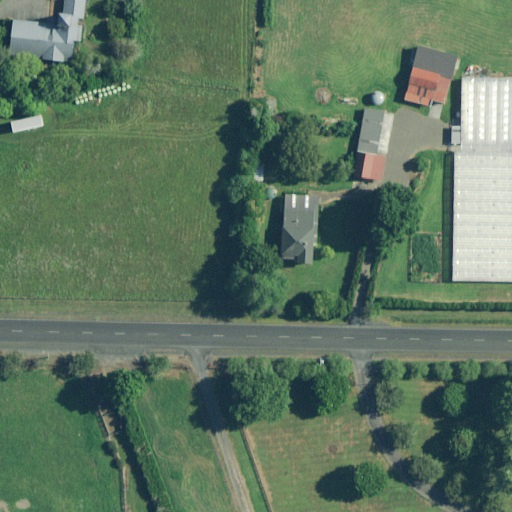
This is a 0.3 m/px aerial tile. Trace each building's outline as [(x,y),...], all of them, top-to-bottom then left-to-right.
[(11,55),(43,58),(42,60),(74,62),(75,54),(76,41),(84,41),(87,0),(66,0),(65,13),(61,12),(60,24),(14,20),(11,55)] [(445,65),(409,56),(402,84),(438,93),(445,65)] [(511,66),(459,65),(457,135),(511,135),(511,66)] [(382,170),(384,142),(355,139),(352,168),(382,170)] [(511,143),(451,142),(448,271),(511,272),(511,143)] [(266,165),(253,165),(253,181),(266,181),(266,165)] [(315,252),(317,183),(279,181),(277,251),(315,252)]
